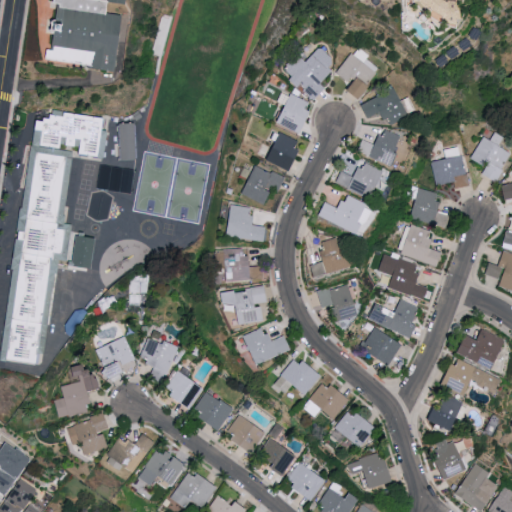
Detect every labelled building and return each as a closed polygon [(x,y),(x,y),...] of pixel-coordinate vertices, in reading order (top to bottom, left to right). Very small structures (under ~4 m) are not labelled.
[(116,69),(123,15),(105,12),(107,1),(101,0),(51,0),(51,2),(57,3),(55,20),(48,19),(45,34),(52,35),(50,49),(45,48),(43,60),(116,69)] [(307,61),(298,53),(283,71),(316,99),(326,87),(322,84),(333,70),(329,66),(335,59),(320,46),(307,61)] [(347,88),(362,98),(371,85),(368,82),(379,68),(366,59),(369,55),(357,46),(337,73),(351,83),(347,88)] [(409,96),(401,100),(395,87),(361,104),(369,118),(383,111),(390,124),(416,110),(409,96)] [(279,123),(301,133),(314,103),(292,94),(279,123)] [(39,147),(41,133),(34,131),(35,122),(42,123),(42,119),(48,120),(49,116),(62,118),(63,113),(103,119),(101,131),(106,132),(102,159),(77,156),(78,148),(60,145),(59,150),(39,147)] [(135,161),(120,162),(118,125),(133,124),(135,161)] [(390,165),(402,136),(383,128),(376,144),(363,139),(358,151),(390,165)] [(299,139),(278,132),(268,161),(293,170),(300,149),(296,148),(299,139)] [(483,136),(471,158),(486,167),(482,174),(496,182),(511,152),(498,145),(503,137),(494,132),(490,140),(483,136)] [(73,154),(63,217),(65,217),(64,224),(72,225),(66,262),(58,261),(56,275),(54,275),(40,368),(0,362),(0,349),(12,271),(10,270),(19,209),(21,209),(30,147),(73,154)] [(468,185),(461,147),(444,150),(446,158),(431,161),(436,185),(454,181),(455,188),(468,185)] [(384,172),(363,161),(355,177),(342,170),(336,182),(370,199),(384,172)] [(286,177),(254,165),(242,194),(266,204),(273,188),(280,191),(286,177)] [(99,166),(134,171),(130,195),(96,190),(99,166)] [(511,182),(502,184),(505,199),(511,198),(511,182)] [(437,193),(418,188),(410,218),(444,227),(446,221),(445,221),(447,215),(439,213),(442,202),(435,200),(437,193)] [(348,197),(346,201),(341,199),(338,207),(325,202),(319,217),(360,233),(371,205),(348,197)] [(255,207),(231,204),(228,236),(265,240),(267,226),(253,225),(255,207)] [(439,266),(443,252),(430,248),(435,232),(408,223),(398,253),(439,266)] [(503,245),(511,246),(511,231),(506,231),(503,245)] [(75,236),(94,239),(89,270),(70,267),(75,236)] [(328,273),(349,267),(341,236),(320,242),(328,273)] [(226,281),(251,280),(250,255),(244,255),(244,248),(232,249),(233,262),(226,263),(226,281)] [(511,289),(511,254),(502,252),(499,265),(489,262),(486,274),(502,279),(499,287),(511,289)] [(421,265),(383,254),(379,271),(392,275),(388,288),(424,298),(428,286),(416,283),(421,265)] [(326,275),(324,262),(311,264),(314,277),(326,275)] [(335,321),(358,314),(348,282),(317,292),(322,308),(330,305),(335,321)] [(239,324),(265,320),(262,304),(268,303),(265,286),(223,292),(226,307),(236,305),(239,324)] [(413,337),(419,324),(414,322),(420,307),(401,299),(396,311),(377,303),(370,320),(413,337)] [(243,336),(257,365),(292,349),(286,335),(270,341),(263,326),(243,336)] [(403,344),(374,327),(362,347),(391,365),(403,344)] [(460,354),(493,369),(506,340),(482,329),(478,338),(468,334),(460,354)] [(126,371),(123,364),(135,359),(127,337),(97,348),(108,378),(126,371)] [(178,345),(165,340),(164,343),(148,338),(141,360),(155,364),(150,378),(166,383),(178,345)] [(501,379),(456,358),(443,386),(465,396),(472,380),(496,391),(501,379)] [(306,395),(323,375),(305,359),(300,364),(295,359),(274,382),(286,393),(294,384),(306,395)] [(59,418),(88,411),(86,404),(92,403),(89,391),(100,389),(95,367),(87,369),(86,363),(73,366),(77,382),(61,386),(64,398),(55,400),(59,418)] [(191,406),(201,383),(177,372),(166,395),(191,406)] [(327,388),(321,383),(309,398),(334,419),(351,398),(332,383),(327,388)] [(234,406),(203,391),(195,410),(201,413),(199,419),(223,430),(234,406)] [(433,406),(428,420),(452,430),(463,402),(446,395),(440,409),(433,406)] [(334,427),(361,448),(377,427),(357,411),(353,416),(346,411),(334,427)] [(84,455),(109,446),(103,430),(110,428),(104,413),(67,427),(73,444),(80,442),(84,455)] [(268,431),(239,413),(228,431),(235,436),(233,439),(255,453),(268,431)] [(121,469),(122,466),(137,473),(153,439),(142,433),(136,444),(119,436),(107,463),(121,469)] [(298,455),(271,437),(257,457),(284,475),(298,455)] [(444,478),(467,471),(456,437),(433,445),(444,478)] [(33,459),(7,441),(0,451),(0,464),(20,478),(33,459)] [(172,485),(187,464),(167,450),(163,455),(156,450),(138,476),(152,486),(159,476),(172,485)] [(371,489),(396,480),(387,457),(379,459),(377,453),(348,463),(351,471),(363,467),(371,489)] [(286,483),(315,500),(327,479),(298,462),(286,483)] [(491,472),(473,463),(456,496),(484,511),(496,486),(486,481),(491,472)] [(0,491),(6,496),(17,479),(0,468),(0,491)] [(170,498),(186,508),(191,499),(205,507),(218,485),(198,473),(195,477),(187,472),(170,498)] [(27,509),(37,487),(19,478),(8,500),(27,509)] [(489,511),(511,511),(511,501),(510,500),(511,495),(511,490),(503,486),(489,511)] [(320,511),(350,511),(358,498),(348,493),(346,497),(328,488),(316,510),(320,511)]
